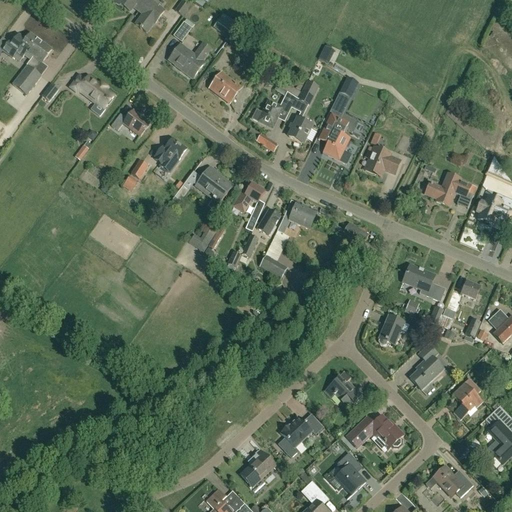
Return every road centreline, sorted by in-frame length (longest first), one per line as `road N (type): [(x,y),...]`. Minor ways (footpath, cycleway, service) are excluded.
road 1 (residential): [(391,226),(295,187),(60,12)]
road 2 (residential): [(124,511),(196,477),(341,343)]
road 3 (residential): [(364,511),(424,453),(429,437),(341,343)]
road 4 (residential): [(511,277),(391,226)]
road 5 (residential): [(341,343),(391,226)]
